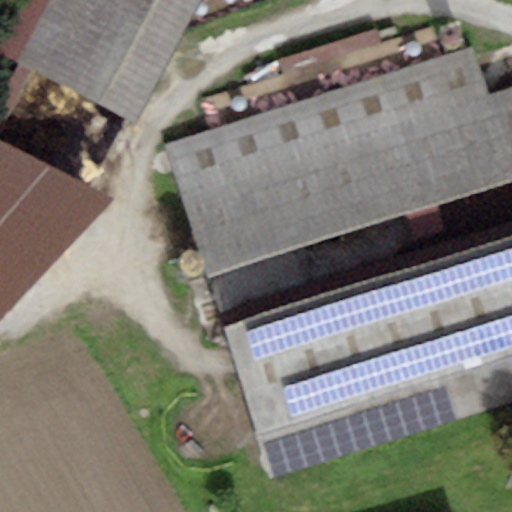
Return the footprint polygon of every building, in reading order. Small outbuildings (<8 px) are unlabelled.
[(200,0),(24,0),(1,47),(141,117),(200,0)] [(472,50),(163,144),(205,282),(511,187),(511,88),(486,97),(472,50)] [(0,324),(107,198),(0,139),(0,324)] [(511,230),(225,321),(260,430),(511,350),(511,230)] [(511,350),(260,430),(275,475),(511,400),(511,350)]
